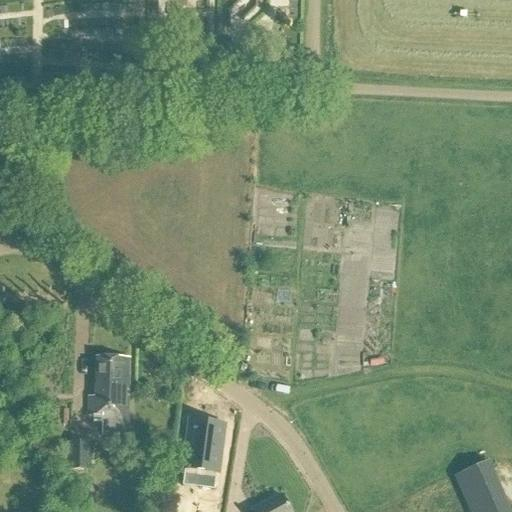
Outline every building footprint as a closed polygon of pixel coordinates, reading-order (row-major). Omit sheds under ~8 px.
[(101,418),(101,437),(128,437),(129,360),(96,360),(95,399),(88,399),(88,418),(101,418)] [(188,430),(186,479),(204,479),(204,496),(217,497),(218,480),(220,431),(188,430)] [(67,443),(67,472),(88,472),(88,443),(67,443)] [(508,511),(487,464),(454,479),(468,511),(508,511)] [(287,511),(280,497),(252,511),(287,511)]
